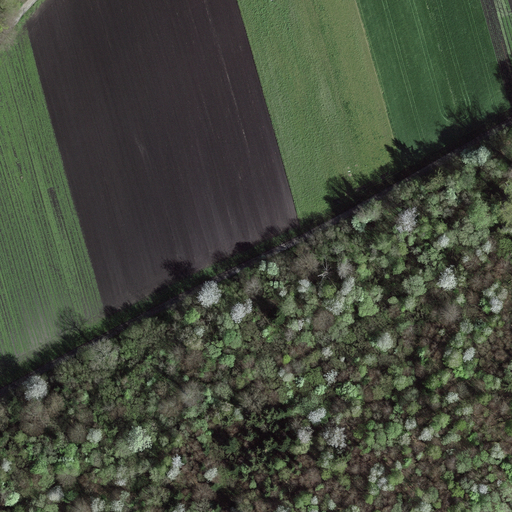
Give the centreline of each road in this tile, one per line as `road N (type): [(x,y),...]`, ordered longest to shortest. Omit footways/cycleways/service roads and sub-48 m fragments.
road 1 (track): [(0,404),(511,115)]
road 2 (track): [(4,511),(331,340),(511,221)]
